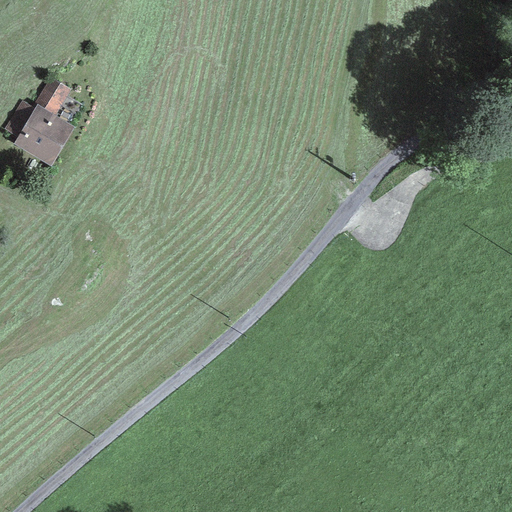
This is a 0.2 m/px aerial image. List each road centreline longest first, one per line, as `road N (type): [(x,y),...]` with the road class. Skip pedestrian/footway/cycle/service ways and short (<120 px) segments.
road 1 (unclassified): [(511,77),(394,160),(238,327),(17,511)]
road 2 (track): [(511,144),(413,180),(393,217),(376,226),(352,206)]
